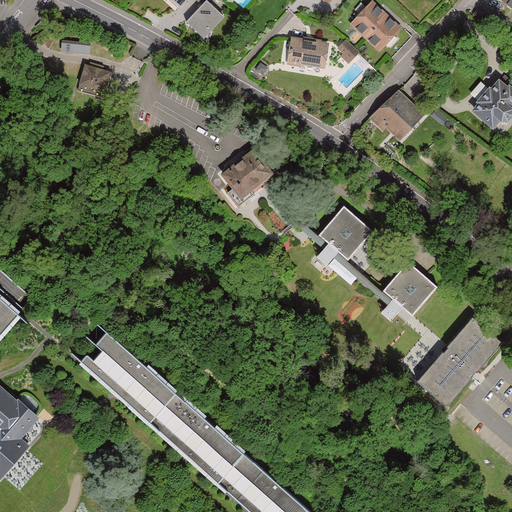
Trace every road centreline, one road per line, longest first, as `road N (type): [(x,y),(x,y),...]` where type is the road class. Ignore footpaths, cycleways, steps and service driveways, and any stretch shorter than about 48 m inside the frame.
road 1 (tertiary): [(74,0),(335,144)]
road 2 (tertiary): [(335,144),(511,280)]
road 3 (residential): [(469,0),(335,144)]
